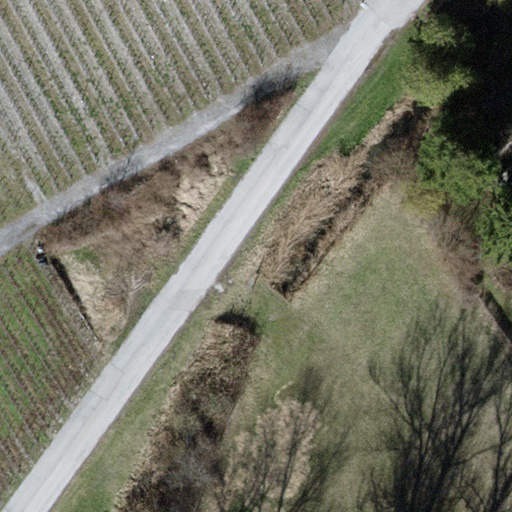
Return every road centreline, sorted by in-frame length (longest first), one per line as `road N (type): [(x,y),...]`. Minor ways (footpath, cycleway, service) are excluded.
road 1 (unclassified): [(32,511),(386,15),(408,0)]
road 2 (track): [(0,253),(386,15)]
